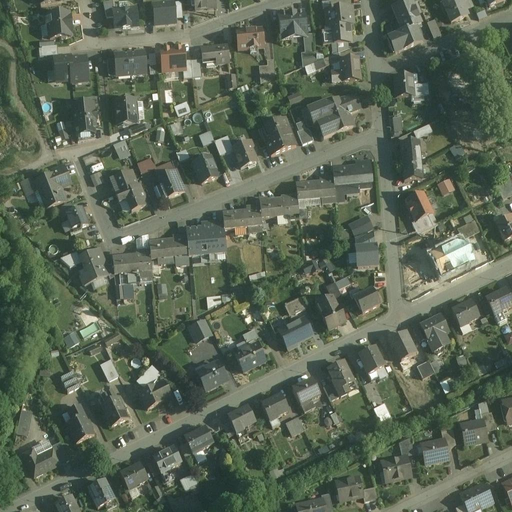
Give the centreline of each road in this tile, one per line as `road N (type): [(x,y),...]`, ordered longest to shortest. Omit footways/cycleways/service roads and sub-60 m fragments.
road 1 (residential): [(402,318),(7,511)]
road 2 (residential): [(381,138),(111,243),(73,152)]
road 3 (residential): [(292,0),(189,36),(91,46),(84,5)]
road 4 (residential): [(381,138),(402,318)]
road 5 (residential): [(376,70),(511,17)]
road 6 (residential): [(511,454),(392,511)]
road 7 (residential): [(511,263),(402,318)]
